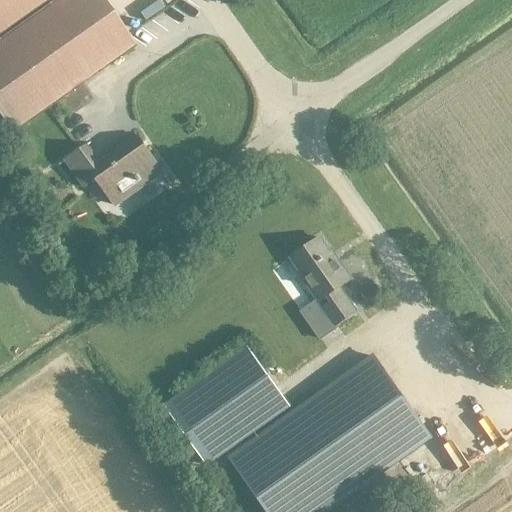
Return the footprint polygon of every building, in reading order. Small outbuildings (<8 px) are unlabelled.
[(0,0),(0,32),(43,2),(41,0),(0,0)] [(56,0),(0,40),(0,113),(13,131),(132,47),(98,0),(56,0)] [(160,169),(138,138),(121,150),(120,156),(112,161),(109,156),(99,163),(86,145),(65,160),(83,186),(95,178),(115,206),(127,197),(125,193),(160,169)] [(300,275),(314,296),(297,308),(317,335),(334,322),(336,325),(355,311),(354,309),(353,310),(347,302),(348,301),(338,287),(350,279),(339,263),(337,264),(319,238),(290,258),(302,274),(300,275)] [(164,406),(206,466),(289,407),(247,347),(164,406)] [(323,511),(430,437),(373,357),(230,458),(267,511),(323,511)]
